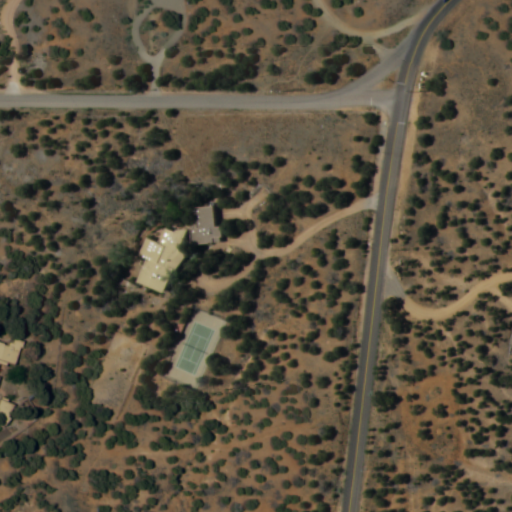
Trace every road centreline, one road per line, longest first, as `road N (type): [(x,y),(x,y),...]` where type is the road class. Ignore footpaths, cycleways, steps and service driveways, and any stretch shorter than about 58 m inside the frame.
road 1 (residential): [(344,511),(397,97),(423,29),(448,0)]
road 2 (residential): [(0,97),(397,97)]
